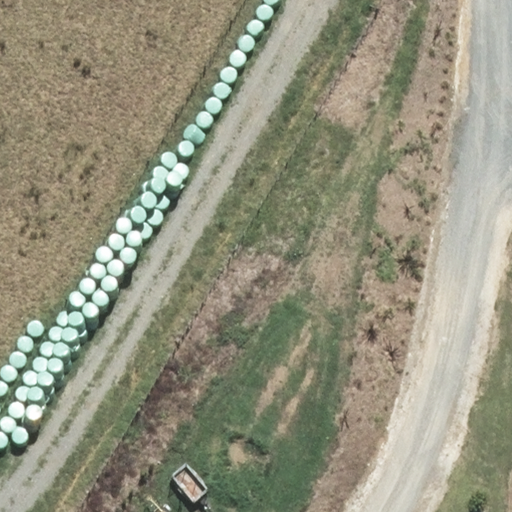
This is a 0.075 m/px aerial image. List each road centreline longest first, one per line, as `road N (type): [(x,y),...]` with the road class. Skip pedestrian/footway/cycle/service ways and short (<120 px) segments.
road 1 (track): [(55,511),(375,0)]
road 2 (track): [(381,0),(459,212),(442,511)]
